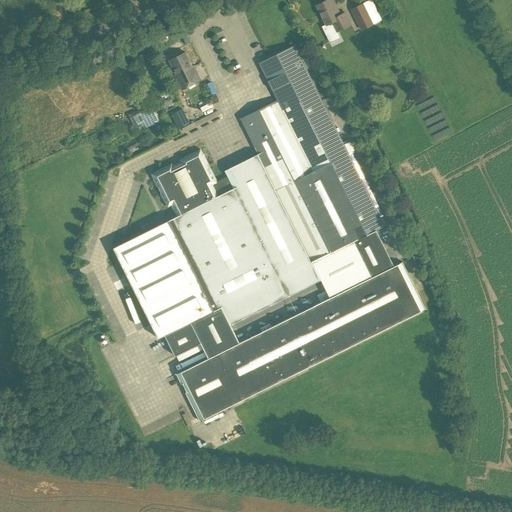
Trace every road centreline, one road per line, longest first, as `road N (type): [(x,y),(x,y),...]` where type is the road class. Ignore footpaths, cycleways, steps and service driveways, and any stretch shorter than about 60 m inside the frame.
road 1 (unknown): [(234,106),(136,159),(109,205),(98,259),(143,358),(141,404)]
road 2 (tertiary): [(0,61),(84,37),(167,0)]
road 3 (unknown): [(200,0),(242,43),(248,74),(234,106)]
